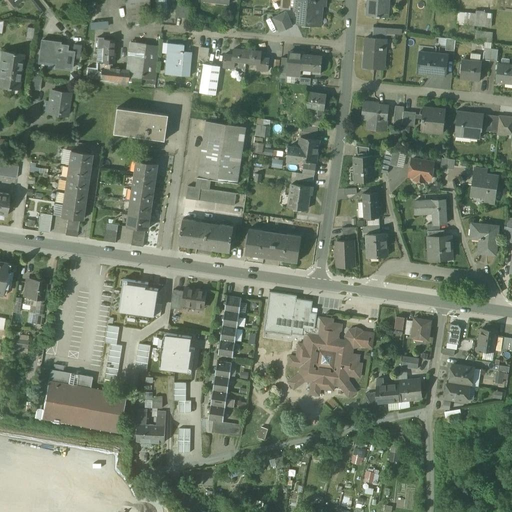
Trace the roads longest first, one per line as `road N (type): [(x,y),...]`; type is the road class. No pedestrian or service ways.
road 1 (residential): [(318,286),(0,238)]
road 2 (residential): [(429,410),(179,469)]
road 3 (residential): [(348,83),(318,286)]
road 4 (residential): [(350,44),(168,28)]
road 5 (residential): [(348,83),(511,104)]
road 6 (residential): [(372,294),(390,267),(408,266),(478,278),(501,313)]
